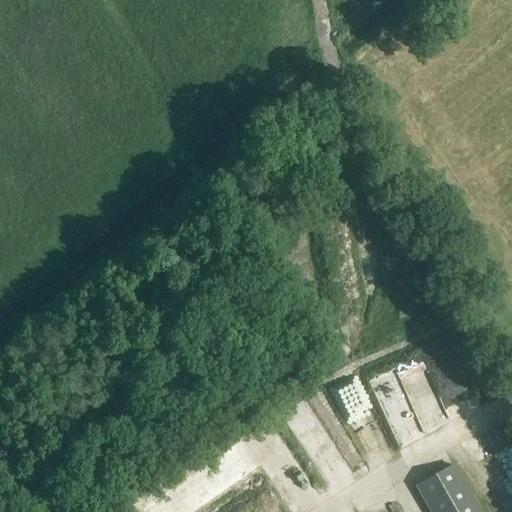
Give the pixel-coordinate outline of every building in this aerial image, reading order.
[(385,372),(415,442),(442,430),(428,397),(452,387),(464,414),(496,401),(469,335),(436,349),(436,350),(385,372)] [(322,400),(301,413),(344,481),(365,468),(322,400)] [(317,467),(285,419),(268,430),(309,492),(313,489),(304,476),(317,467)] [(511,423),(500,428),(504,439),(511,436),(511,423)] [(511,451),(487,466),(509,507),(511,505),(511,451)] [(511,511),(510,511),(479,511),(453,465),(416,486),(430,511),(511,511)]
